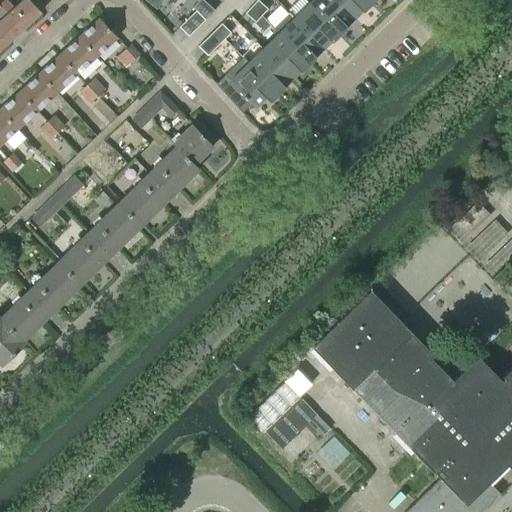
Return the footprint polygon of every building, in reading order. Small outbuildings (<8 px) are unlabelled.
[(0,21),(13,36),(37,13),(24,0),(18,0),(8,10),(2,1),(0,2),(0,21)] [(256,0),(251,6),(261,15),(267,9),(257,0),(256,0)] [(353,18),(335,0),(311,0),(308,3),(338,34),(346,26),(345,25),(353,18)] [(369,4),(365,0),(335,0),(353,18),(360,10),(361,11),(369,4)] [(294,17),(293,18),(322,48),(329,40),(330,41),(338,34),(308,3),(294,17)] [(254,22),(261,15),(251,6),(244,13),(254,22)] [(178,27),(187,36),(204,20),(195,10),(178,27)] [(322,48),(293,18),(294,17),(289,12),(272,29),(277,34),(277,33),(307,64),(315,56),(314,55),(322,48)] [(96,18),(75,37),(93,56),(114,37),(96,18)] [(0,21),(0,47),(13,36),(0,21)] [(214,30),(223,40),(230,33),(221,23),(214,30)] [(223,40),(214,30),(197,46),(207,56),(223,40)] [(307,64),(277,33),(277,34),(262,48),(291,78),(298,70),(299,71),(307,64)] [(75,37),(55,55),(73,75),(93,56),(75,37)] [(116,58),(125,68),(139,55),(129,45),(116,58)] [(283,85),(291,78),(262,48),(247,62),(246,63),(276,94),(284,86),(283,85)] [(55,55),(35,74),(53,93),(73,75),(55,55)] [(242,57),(223,75),(253,106),(263,96),(268,101),(276,94),(246,63),(247,62),(242,57)] [(35,74),(15,92),(33,112),(53,93),(35,74)] [(84,87),(94,98),(97,96),(117,117),(124,110),(120,105),(115,105),(101,91),(104,89),(93,78),(84,87)] [(89,103),(94,98),(84,87),(78,92),(89,103)] [(159,91),(139,111),(147,120),(161,107),(169,115),(176,109),(159,91)] [(15,92),(0,105),(0,116),(13,130),(33,112),(15,92)] [(147,120),(139,111),(131,119),(145,133),(152,126),(147,121),(147,120)] [(53,114),(44,123),(54,135),(56,133),(64,126),(53,114)] [(0,141),(13,130),(0,116),(0,141)] [(54,135),(44,123),(39,128),(49,140),(54,135)] [(170,143),(173,146),(182,156),(182,155),(192,164),(211,146),(189,124),(170,143)] [(182,156),(173,146),(0,315),(0,364),(0,365),(23,343),(21,340),(197,169),(192,164),(182,155),(182,156)] [(12,171),(14,173),(21,167),(19,165),(21,163),(12,152),(2,161),(12,172),(12,171)] [(30,217),(39,227),(82,185),(74,175),(30,217)] [(511,251),(511,231),(469,187),(456,199),(465,208),(446,227),(490,272),(511,251)] [(511,367),(501,379),(478,356),(453,381),(430,358),(433,355),(369,290),(311,346),(440,478),(404,511),(479,511),(499,493),(489,483),(507,465),(511,469),(511,367)] [(284,380),(248,414),(252,418),(281,448),(304,426),(317,440),(330,428),(319,417),(299,396),(310,385),(308,383),(299,373),(295,369),(284,380)]
